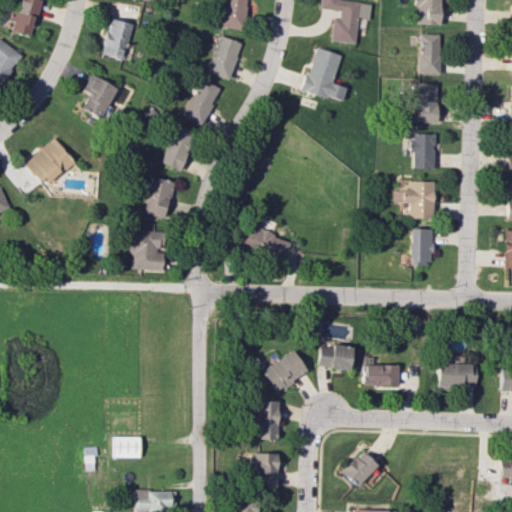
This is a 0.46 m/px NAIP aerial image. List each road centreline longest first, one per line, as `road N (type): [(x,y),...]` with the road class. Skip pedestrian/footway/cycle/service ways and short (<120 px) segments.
road 1 (residential): [(194,511),(196,226),(221,149),(272,52),(281,0)]
road 2 (residential): [(511,300),(196,292)]
road 3 (residential): [(472,0),(461,299)]
road 4 (residential): [(511,422),(338,415)]
road 5 (residential): [(0,128),(54,65),(74,0)]
